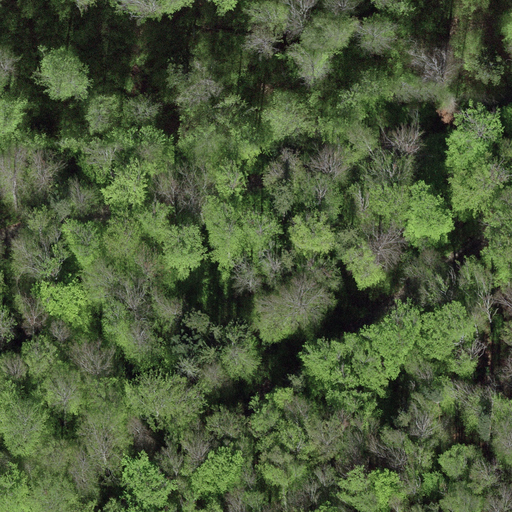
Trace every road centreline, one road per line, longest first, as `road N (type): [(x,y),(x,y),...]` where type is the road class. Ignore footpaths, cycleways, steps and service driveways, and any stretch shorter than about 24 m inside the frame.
road 1 (track): [(0,238),(388,151),(511,109)]
road 2 (track): [(511,215),(115,511)]
